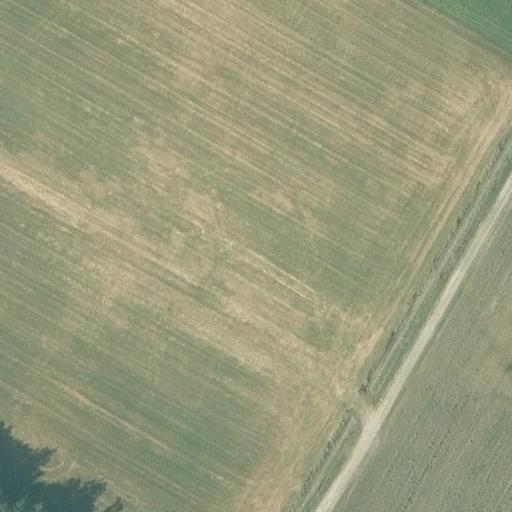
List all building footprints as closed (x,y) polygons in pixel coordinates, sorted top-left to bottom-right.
[(478,26),(506,41),(511,30),(511,27),(485,13),(478,26)] [(410,32),(490,75),(498,60),(418,17),(410,32)] [(115,24),(111,40),(127,44),(131,28),(115,24)] [(363,59),(456,108),(463,94),(360,40),(356,47),(366,53),(363,59)] [(436,74),(476,95),(484,80),(444,59),(436,74)] [(455,132),(406,108),(399,121),(448,146),(455,132)] [(416,159),(437,167),(443,153),(410,139),(408,144),(420,149),(416,159)] [(390,177),(380,189),(409,213),(419,200),(390,177)] [(371,274),(381,262),(355,241),(346,252),(371,274)] [(310,329),(333,342),(339,331),(316,318),(310,329)]
